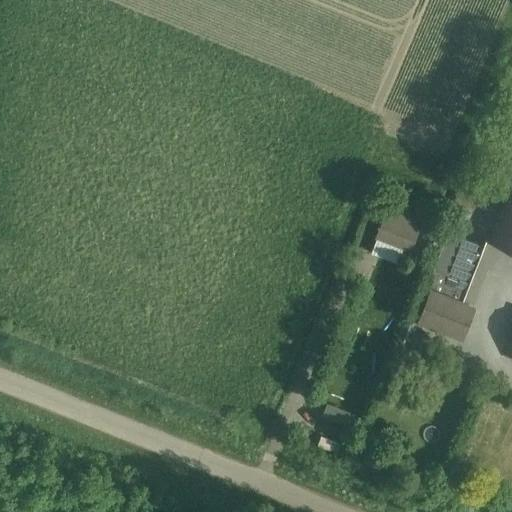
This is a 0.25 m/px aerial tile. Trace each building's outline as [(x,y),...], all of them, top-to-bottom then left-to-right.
[(511,187),(490,242),(511,251),(511,187)] [(421,216),(390,204),(386,216),(385,215),(376,237),(410,251),(418,228),(416,228),(421,216)] [(462,302),(472,277),(483,248),(462,239),(450,268),(453,270),(450,277),(433,270),(426,289),(431,291),(419,320),(461,337),(473,306),(462,302)] [(341,398),(338,412),(360,417),(363,403),(341,398)] [(320,435),(316,445),(336,453),(340,444),(320,435)]
